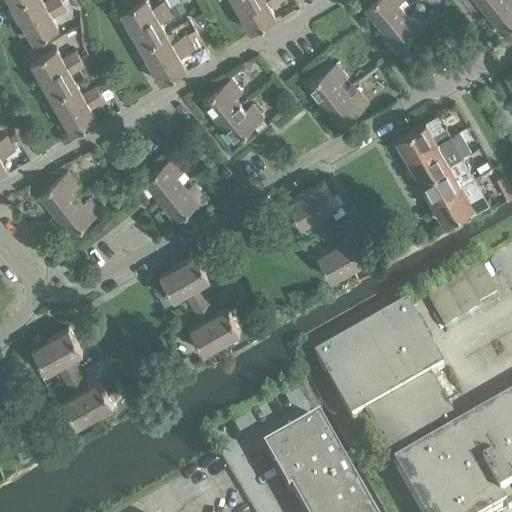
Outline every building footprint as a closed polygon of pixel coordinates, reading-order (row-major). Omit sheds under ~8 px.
[(20,0),(14,4),(24,22),(62,0),(20,0)] [(63,0),(62,0),(24,22),(34,40),(60,26),(54,16),(68,7),(63,0)] [(124,25),(127,30),(171,6),(167,0),(162,0),(153,6),(149,0),(129,0),(131,4),(121,9),(128,22),(124,25)] [(234,0),(241,12),(261,0),(234,0)] [(277,15),(272,5),(280,0),(261,0),(241,12),(251,31),(277,15)] [(373,0),(365,7),(382,28),(404,8),(400,3),(402,0),(373,0)] [(476,0),(487,13),(501,0),(476,0)] [(511,0),(501,0),(487,13),(503,33),(511,25),(511,0)] [(182,1),(173,6),(176,12),(185,6),(182,1)] [(134,33),(141,45),(167,31),(161,21),(175,12),(171,6),(127,30),(130,36),(134,33)] [(398,48),(418,31),(427,23),(415,9),(409,14),(404,8),(382,28),(398,48)] [(144,60),(147,65),(192,40),(187,32),(172,40),(167,31),(141,45),(148,57),(144,60)] [(192,40),(147,65),(150,71),(154,68),(162,81),(187,67),(181,56),(196,48),(192,40)] [(31,60),(42,78),(81,56),(77,49),(63,56),(57,46),(31,60)] [(89,52),(81,56),(84,61),(85,64),(93,59),(92,58),(89,52)] [(42,78),(52,96),(77,82),(72,72),(85,64),(84,61),(81,56),(42,78)] [(307,85),(323,106),(346,87),(342,82),(349,76),(336,61),(307,85)] [(202,101),(219,121),(241,102),(236,97),(243,91),(232,77),(202,101)] [(52,96),(62,114),(101,92),(96,84),(83,92),(77,82),(52,96)] [(346,87),(323,106),(340,126),(370,102),(358,87),(351,93),(346,87)] [(101,92),(62,114),(72,132),(98,118),(92,107),(105,99),(101,92)] [(219,121),(235,141),(264,117),(252,102),(246,108),(241,102),(219,121)] [(397,137),(409,159),(451,135),(446,126),(434,133),(426,121),(397,137)] [(0,148),(12,142),(7,134),(0,138),(0,148)] [(409,159),(421,180),(451,163),(463,155),(451,135),(409,159)] [(0,172),(8,168),(2,158),(16,150),(12,142),(0,148),(0,172)] [(144,179),(160,199),(183,180),(179,175),(185,169),(174,155),(144,179)] [(421,180),(433,201),(475,176),(470,168),(458,175),(451,163),(421,180)] [(39,193),(56,214),(79,195),(74,190),(80,184),(69,170),(39,193)] [(508,198),(511,195),(511,184),(505,173),(496,178),(508,198)] [(241,186),(231,174),(225,179),(235,191),(241,186)] [(433,201),(445,222),(471,207),(474,212),(491,203),(475,176),(433,201)] [(324,178),(306,189),(321,215),(328,228),(336,224),(328,210),(338,205),(324,178)] [(160,199),(177,220),(207,195),(195,181),(188,186),(183,180),(160,199)] [(321,215),(306,189),(287,199),(302,225),(313,219),(321,233),(328,228),(321,215)] [(79,195),(56,214),(72,235),(101,210),(90,195),(83,201),(79,195)] [(336,242),(351,268),(368,258),(354,232),(343,238),(336,224),(328,228),(336,242)] [(321,233),(328,246),(318,253),(332,279),(351,268),(336,242),(328,228),(321,233)] [(197,252),(178,262),(193,288),(201,302),(208,297),(201,284),(211,278),(197,252)] [(446,326),(500,296),(481,261),(427,291),(446,326)] [(193,288),(178,262),(160,273),(175,299),(185,293),(193,306),(201,302),(193,288)] [(241,331),(227,305),(216,311),(208,297),(201,302),(209,316),(223,341),(241,331)] [(205,352),(223,341),(209,316),(201,302),(193,306),(201,320),(190,326),(205,352)] [(511,511),(511,399),(462,428),(432,376),(445,368),(408,304),(315,357),(352,421),(366,414),(395,466),(421,511),(500,511),(506,508),(508,511),(511,511)] [(69,325),(51,336),(66,362),(73,375),(81,371),(73,357),(84,351),(69,325)] [(66,362),(51,336),(33,346),(48,372),(58,366),(66,379),(73,375),(66,362)] [(188,353),(175,360),(182,373),(195,366),(188,353)] [(81,388),(96,414),(114,404),(99,378),(88,384),(81,371),(73,375),(81,388)] [(66,379),(74,393),(63,399),(78,425),(96,414),(81,388),(73,375),(66,379)] [(322,420),(321,419),(264,451),(265,452),(289,494),(288,494),(289,495),(293,493),(303,511),(373,511),(322,420)]
